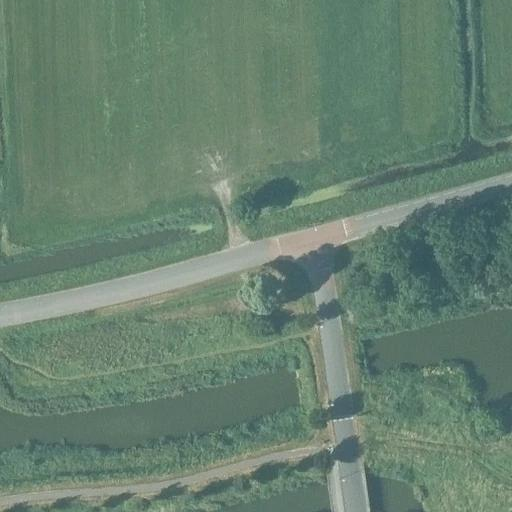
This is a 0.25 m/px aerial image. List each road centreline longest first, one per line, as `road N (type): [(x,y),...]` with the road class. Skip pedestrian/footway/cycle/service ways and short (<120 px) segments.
road 1 (unclassified): [(0,315),(312,238)]
road 2 (residential): [(355,511),(312,238)]
road 3 (unclassified): [(312,238),(511,183)]
